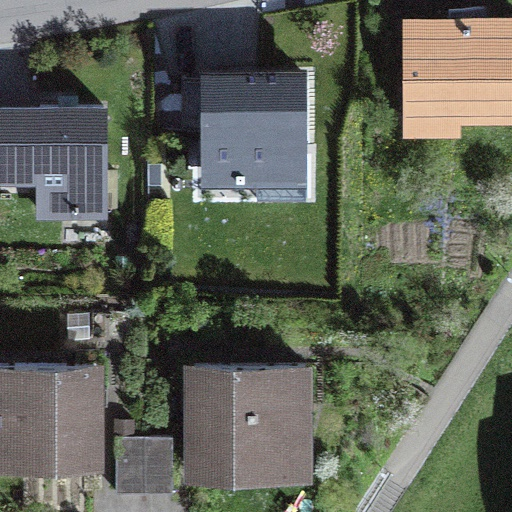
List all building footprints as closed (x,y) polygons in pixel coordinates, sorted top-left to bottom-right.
[(511,17),(412,17),(413,124),(451,124),(451,104),(511,103),(511,17)] [(307,74),(183,73),(183,126),(202,126),(202,156),(230,156),(237,175),(306,157),(307,74)] [(0,174),(40,175),(40,210),(103,210),(103,104),(0,104),(0,174)] [(95,362),(0,363),(0,442),(25,443),(25,461),(96,461),(95,362)] [(306,363),(195,363),(195,472),(237,472),(237,452),(303,452),(303,407),(306,407),(306,363)] [(144,432),(117,432),(117,490),(144,490),(144,432)] [(173,432),(144,432),(144,490),(173,490),(173,432)]
